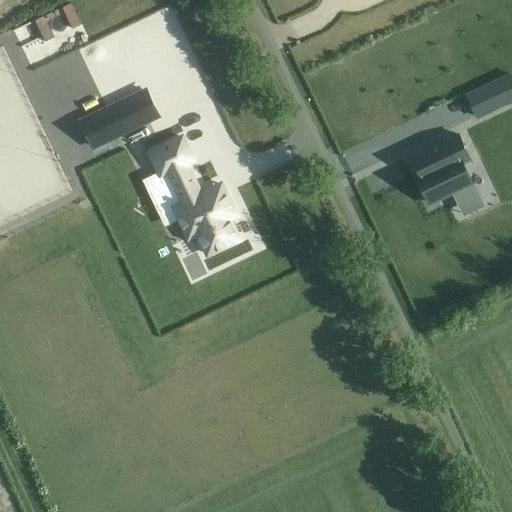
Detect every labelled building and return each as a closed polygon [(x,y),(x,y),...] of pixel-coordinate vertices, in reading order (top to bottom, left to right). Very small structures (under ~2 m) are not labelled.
[(200,17),(193,22),(205,39),(212,34),(200,17)] [(511,74),(511,72),(466,93),(477,117),(511,100),(511,74)] [(93,148),(158,116),(146,91),(81,123),(93,148)] [(457,132),(410,155),(421,177),(416,179),(429,205),(473,184),(461,160),(469,156),(457,132)] [(239,240),(229,219),(236,215),(222,185),(200,195),(186,164),(193,161),(182,138),(150,153),(161,176),(169,173),(188,213),(182,215),(192,237),(198,234),(208,255),(239,240)]
